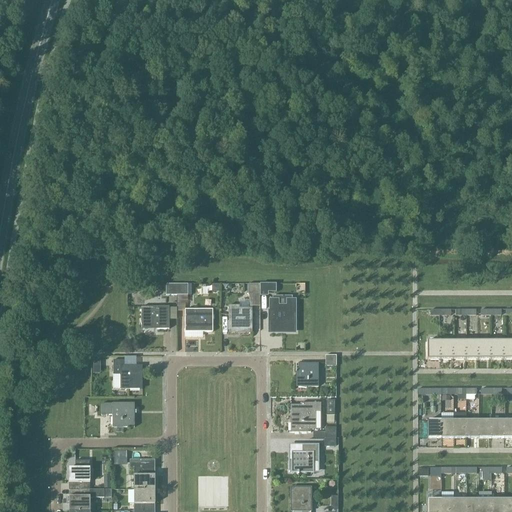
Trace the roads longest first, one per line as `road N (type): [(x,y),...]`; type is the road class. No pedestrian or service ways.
road 1 (residential): [(171,443),(170,361),(260,361),(261,511)]
road 2 (secondary): [(0,230),(52,0)]
road 3 (residential): [(55,511),(55,444),(171,443)]
